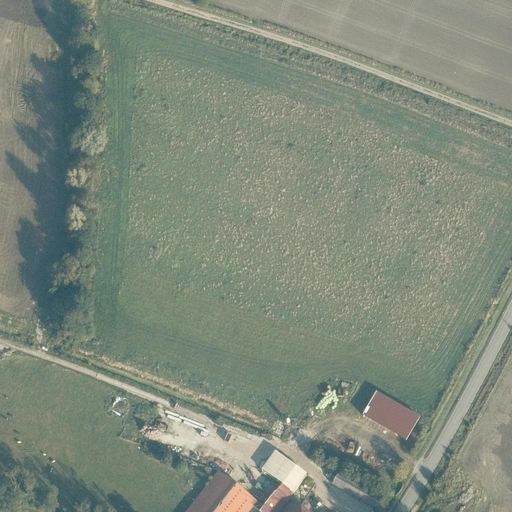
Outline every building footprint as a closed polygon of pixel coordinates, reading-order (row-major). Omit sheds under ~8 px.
[(379,396),(365,420),(407,445),(421,420),(379,396)] [(172,425),(173,413),(157,411),(156,424),(172,425)] [(283,487),(262,511),(282,511),(309,478),(278,453),(263,471),(283,487)] [(220,474),(190,511),(248,511),(257,502),(220,474)] [(339,474),(333,485),(376,509),(382,499),(339,474)] [(308,511),(295,502),(287,511),(308,511)]
